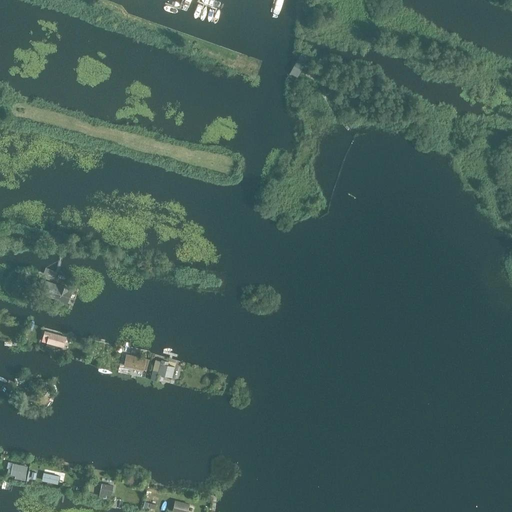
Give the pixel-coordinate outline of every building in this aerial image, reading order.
[(298,77),(309,57),(302,53),(290,73),(298,77)] [(69,305),(74,289),(49,281),(44,295),(62,301),(61,303),(69,305)] [(64,347),(67,337),(45,331),(44,336),(49,338),(47,342),(64,347)] [(145,358),(131,355),(130,357),(126,356),(125,362),(129,363),(128,366),(143,369),(145,358)] [(169,361),(161,359),(161,361),(156,359),(150,379),(156,380),(158,373),(172,377),(175,366),(168,364),(169,361)] [(36,399),(37,389),(18,388),(17,398),(36,399)] [(25,481),(26,477),(25,477),(28,466),(13,463),(10,475),(15,476),(15,478),(25,481)] [(43,480),(57,483),(59,475),(47,472),(46,475),(44,475),(43,480)] [(111,496),(113,486),(101,483),(99,496),(106,497),(106,495),(111,496)] [(175,511),(186,511),(189,504),(175,501),(172,511),(175,511)]
